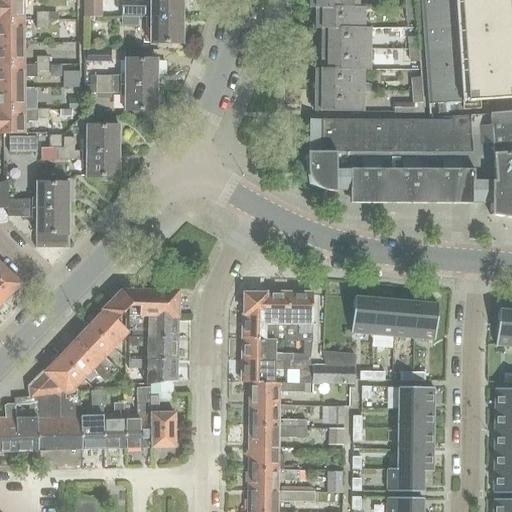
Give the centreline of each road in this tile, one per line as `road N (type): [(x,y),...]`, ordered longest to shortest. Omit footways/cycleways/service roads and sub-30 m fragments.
road 1 (residential): [(206,477),(208,315),(256,206)]
road 2 (residential): [(459,511),(468,488),(478,262)]
road 3 (unclassified): [(478,262),(340,244),(256,206)]
road 4 (unclassified): [(61,299),(179,164)]
road 5 (unclassified): [(179,164),(225,63),(242,0)]
